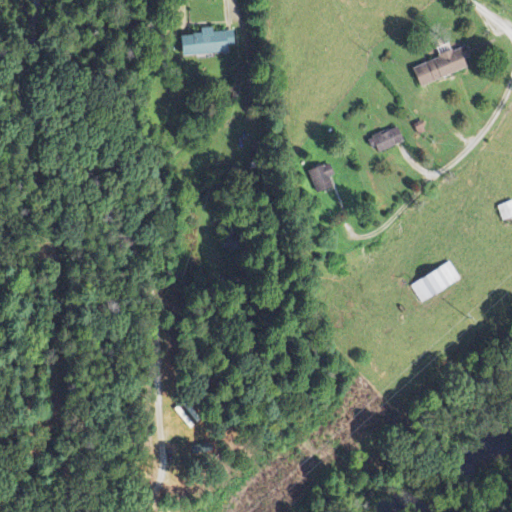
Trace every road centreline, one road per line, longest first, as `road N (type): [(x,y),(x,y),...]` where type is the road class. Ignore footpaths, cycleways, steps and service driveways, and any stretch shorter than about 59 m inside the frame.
road 1 (residential): [(38,0),(34,58),(150,290),(163,464),(144,511)]
road 2 (residential): [(476,0),(511,36),(500,109),(413,198),(380,225),(349,234)]
